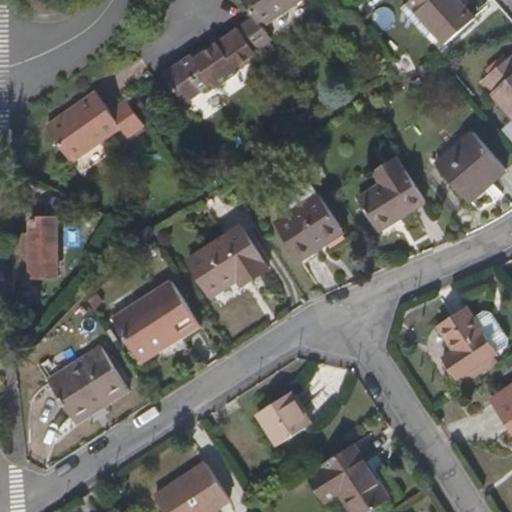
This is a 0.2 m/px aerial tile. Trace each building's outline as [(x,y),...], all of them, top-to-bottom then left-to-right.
[(240,0),(251,14),(235,24),(239,29),(254,51),(271,39),(263,26),(300,0),(240,0)] [(448,43),(476,18),(459,0),(413,0),(404,8),(429,36),(437,29),(448,43)] [(192,55),(163,75),(183,104),(211,84),(214,88),(238,71),(235,67),(256,53),(254,51),(239,29),(195,60),(192,55)] [(511,116),(511,56),(482,82),(511,116)] [(144,125),(127,101),(110,113),(95,92),(46,127),(70,162),(119,127),(127,137),(144,125)] [(471,203),(507,171),(473,132),(436,164),(471,203)] [(381,231),(426,201),(404,168),(359,198),(381,231)] [(302,260),(345,232),(320,195),(276,222),(302,260)] [(132,227),(108,215),(86,251),(105,262),(132,227)] [(32,232),(13,232),(13,277),(60,277),(59,217),(33,217),(32,232)] [(242,285),(269,268),(243,225),(189,259),(213,296),(239,279),(242,285)] [(142,361),(201,323),(173,281),(115,319),(142,361)] [(498,351),(468,306),(439,325),(453,349),(443,355),(458,378),(498,351)] [(73,417),(126,382),(102,346),(50,379),(73,417)] [(130,388),(126,382),(73,417),(78,424),(130,388)] [(511,385),(491,399),(511,430),(511,385)] [(278,444),(311,423),(291,391),(258,414),(278,444)] [(368,511),(390,498),(355,444),(309,474),(328,503),(341,495),(352,511),(368,511)] [(212,511),(232,500),(207,462),(156,494),(167,511),(212,511)]
